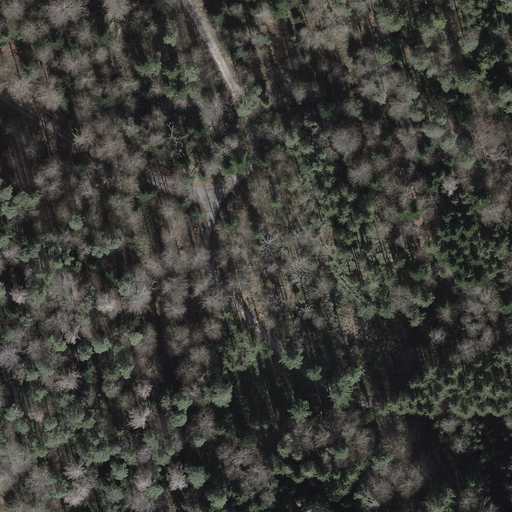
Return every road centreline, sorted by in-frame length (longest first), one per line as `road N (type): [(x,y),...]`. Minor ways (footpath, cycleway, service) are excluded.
road 1 (track): [(187,0),(258,136),(254,165),(217,195),(171,190),(0,96)]
road 2 (track): [(511,412),(389,407),(318,386),(208,272),(202,234),(217,195)]
